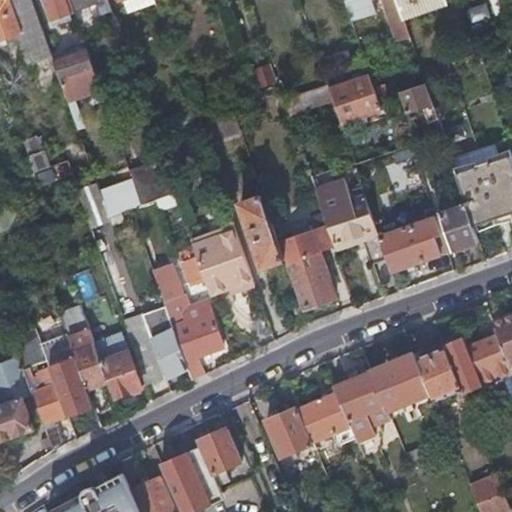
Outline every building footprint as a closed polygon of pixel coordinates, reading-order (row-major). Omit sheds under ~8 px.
[(33,60),(11,0),(0,0),(0,38),(17,32),(27,62),(33,60)] [(52,54),(32,0),(11,0),(33,60),(52,54)] [(75,11),(71,0),(44,0),(51,20),(75,11)] [(116,23),(107,0),(75,0),(79,9),(99,2),(104,15),(102,16),(106,27),(116,23)] [(155,2),(154,0),(123,0),(127,11),(155,2)] [(349,14),(351,19),(375,11),(371,0),(344,0),(349,14)] [(382,0),(396,40),(410,36),(405,22),(403,16),(397,0),(382,0)] [(397,0),(403,16),(447,1),(446,0),(397,0)] [(511,10),(507,0),(492,0),(498,15),(511,10)] [(265,39),(307,24),(302,9),(259,24),(265,39)] [(55,56),(68,100),(106,89),(93,45),(55,56)] [(52,54),(33,60),(36,68),(55,62),(52,54)] [(33,60),(27,62),(30,70),(36,68),(33,60)] [(370,75),(329,89),(333,100),(341,123),(382,109),(378,98),(370,75)] [(425,82),(399,91),(406,111),(423,106),(428,123),(438,120),(425,82)] [(241,129),(232,102),(196,114),(202,132),(206,142),(241,129)] [(202,132),(196,114),(192,105),(159,117),(168,143),(202,132)] [(24,141),(34,171),(50,165),(39,136),(24,141)] [(511,152),(456,172),(466,202),(474,227),(511,213),(511,152)] [(175,191),(163,157),(131,169),(134,178),(143,202),(157,197),(175,191)] [(257,176),(253,162),(242,166),(247,180),(257,176)] [(339,162),(310,172),(323,211),(327,223),(334,244),(377,229),(375,224),(365,196),(359,176),(346,181),(339,162)] [(132,206),(143,202),(134,178),(100,190),(109,214),(132,206)] [(111,221),(109,214),(100,190),(97,181),(78,187),(92,228),(111,221)] [(28,221),(16,189),(9,192),(13,202),(0,207),(0,227),(1,231),(28,221)] [(179,201),(175,191),(157,197),(160,208),(179,201)] [(379,191),(365,196),(375,224),(389,219),(379,191)] [(263,267),(286,259),(280,240),(264,196),(242,204),(263,267)] [(466,202),(440,212),(453,250),(479,241),(474,227),(466,202)] [(442,235),(435,216),(415,223),(410,208),(394,213),(399,229),(379,235),(379,236),(391,272),(441,254),(447,252),(445,245),(442,235)] [(28,221),(1,231),(0,231),(0,251),(35,239),(28,221)] [(334,244),(327,223),(313,229),(321,251),(335,246),(334,244)] [(254,277),(236,227),(193,243),(197,254),(206,278),(211,292),(229,286),(239,282),(241,288),(255,283),(254,277)] [(286,259),(304,310),(337,298),(321,251),(313,229),(280,240),(286,259)] [(377,229),(334,244),(335,246),(337,251),(379,236),(379,235),(377,229)] [(102,233),(95,235),(115,292),(122,289),(102,233)] [(206,278),(197,254),(181,259),(189,279),(195,278),(196,282),(206,278)] [(193,380),(206,374),(198,354),(225,345),(209,299),(189,307),(179,277),(159,284),(167,306),(186,358),(188,366),(193,380)] [(231,291),(241,288),(239,282),(229,286),(231,291)] [(167,377),(188,366),(186,358),(167,306),(144,314),(167,377)] [(69,333),(90,326),(83,307),(62,315),(69,333)] [(511,313),(493,322),(498,333),(511,368),(511,313)] [(147,384),(167,377),(144,314),(125,321),(147,384)] [(36,325),(12,334),(18,352),(24,368),(31,365),(48,358),(50,364),(69,414),(95,404),(69,334),(43,343),(36,325)] [(90,326),(69,333),(69,334),(95,404),(98,412),(111,407),(103,381),(109,379),(96,342),(90,326)] [(123,332),(96,342),(109,379),(115,395),(142,386),(123,332)] [(511,368),(498,333),(474,343),(487,376),(494,373),(503,396),(511,392),(511,368)] [(481,378),(487,376),(474,343),(468,345),(466,338),(446,346),(464,390),(465,393),(484,385),(481,378)] [(464,390),(446,346),(418,357),(433,394),(436,401),(464,390)] [(24,368),(18,352),(1,358),(17,400),(0,405),(0,439),(44,423),(33,394),(31,386),(29,381),(24,368)] [(433,394),(418,357),(416,353),(373,369),(373,370),(388,406),(390,410),(433,394)] [(69,414),(50,364),(39,368),(44,380),(46,385),(39,388),(37,384),(31,386),(33,394),(44,423),(53,449),(66,443),(57,419),(69,414)] [(24,368),(29,381),(35,379),(31,365),(24,368)] [(373,370),(335,386),(338,393),(357,438),(360,444),(378,436),(374,426),(380,423),(376,412),(388,406),(373,370)] [(342,445),(357,438),(338,393),(324,398),(323,397),(299,407),(315,444),(338,434),(342,445)] [(390,410),(388,406),(376,412),(380,423),(393,417),(390,410)] [(315,444),(299,407),(268,421),(283,457),(315,444)] [(482,413),(475,416),(486,443),(493,440),(482,413)] [(243,462),(228,428),(201,440),(221,485),(232,481),(227,469),(243,462)] [(201,446),(162,464),(183,511),(197,511),(224,500),(201,446)] [(419,448),(408,453),(415,469),(426,465),(419,448)] [(125,472),(142,511),(177,511),(162,477),(146,484),(134,455),(120,462),(125,472)] [(48,511),(142,511),(125,472),(96,487),(95,487),(95,486),(94,486),(93,486),(92,486),(92,487),(91,487),(90,487),(89,488),(88,488),(88,489),(88,490),(87,490),(87,491),(87,492),(49,511),(48,511)] [(478,503),(506,492),(498,473),(470,484),(478,503)] [(481,511),(507,511),(511,510),(511,506),(506,492),(478,503),(481,511)]
